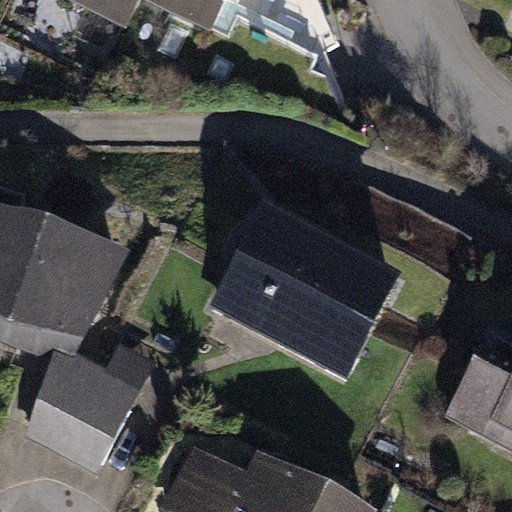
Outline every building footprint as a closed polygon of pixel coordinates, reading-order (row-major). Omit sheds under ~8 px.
[(59,0),(52,17),(127,53),(142,23),(212,57),(239,0),(59,0)] [(145,256),(0,201),(0,335),(69,360),(72,352),(91,359),(94,355),(145,256)] [(404,287),(265,213),(210,316),(349,389),(404,287)] [(72,352),(44,436),(116,472),(133,444),(171,358),(138,344),(124,369),(94,355),(91,359),(72,352)] [(511,370),(485,356),(448,424),(511,458),(511,370)] [(381,511),(275,454),(265,474),(212,445),(179,507),(188,511),(381,511)]
